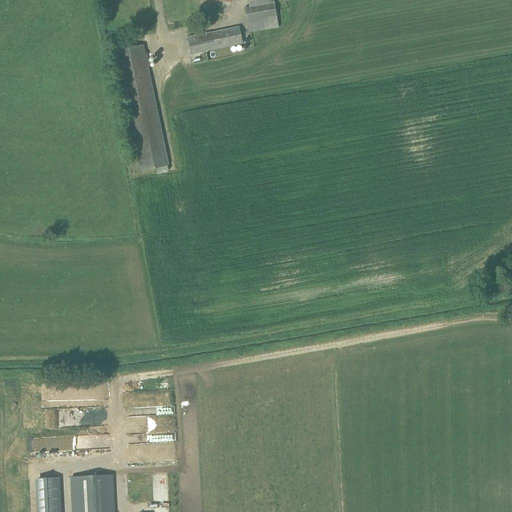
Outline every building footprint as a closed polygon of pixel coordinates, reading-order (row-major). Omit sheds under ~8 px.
[(247,0),(249,8),(244,8),(248,33),(278,28),(273,0),(247,0)] [(242,44),(239,27),(187,38),(191,55),(242,44)] [(139,172),(169,166),(148,66),(149,66),(147,53),(145,54),(143,45),(112,52),(118,81),(120,80),(139,172)] [(54,411),(56,424),(66,423),(65,410),(54,411)] [(42,452),(89,451),(89,436),(63,437),(63,430),(54,430),(55,435),(42,436),(42,452)] [(114,511),(113,475),(70,478),(71,511),(114,511)] [(37,479),(38,511),(59,511),(58,478),(37,479)]
